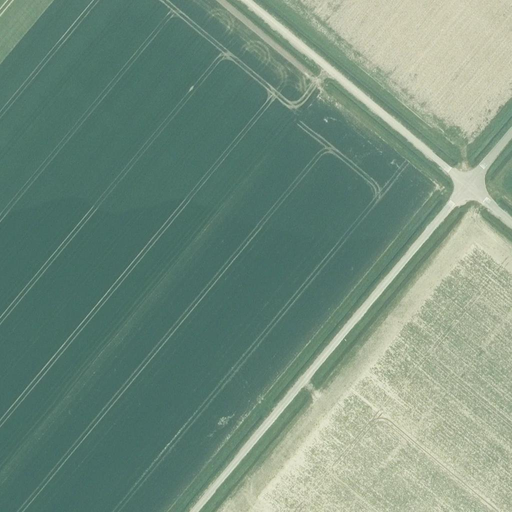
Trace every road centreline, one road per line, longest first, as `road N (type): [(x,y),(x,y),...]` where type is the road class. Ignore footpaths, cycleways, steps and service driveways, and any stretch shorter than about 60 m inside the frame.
road 1 (unclassified): [(192,511),(468,184)]
road 2 (unclassified): [(468,184),(244,0)]
